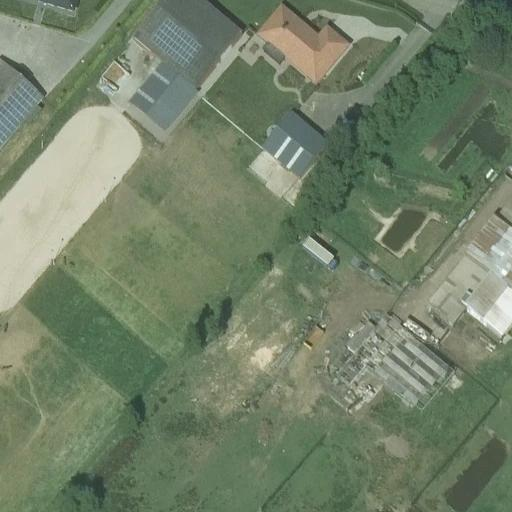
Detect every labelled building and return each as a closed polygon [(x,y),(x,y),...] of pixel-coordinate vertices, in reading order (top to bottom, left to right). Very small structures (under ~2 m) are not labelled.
[(33,0),(31,8),(71,18),(75,0),(33,0)] [(255,39),(312,91),(347,52),(325,32),(316,42),(281,10),(255,39)] [(0,184),(65,102),(53,85),(22,60),(8,77),(0,71),(0,184)] [(122,80),(140,94),(152,78),(134,64),(122,80)] [(316,116),(284,150),(309,174),(341,140),(316,116)] [(511,334),(511,225),(450,312),(468,325),(478,310),(511,334)] [(332,297),(315,299),(317,314),(334,312),(332,297)] [(445,403),(472,373),(412,319),(360,377),(377,391),(394,373),(415,392),(403,405),(413,414),(424,402),(430,407),(439,397),(445,403)]
